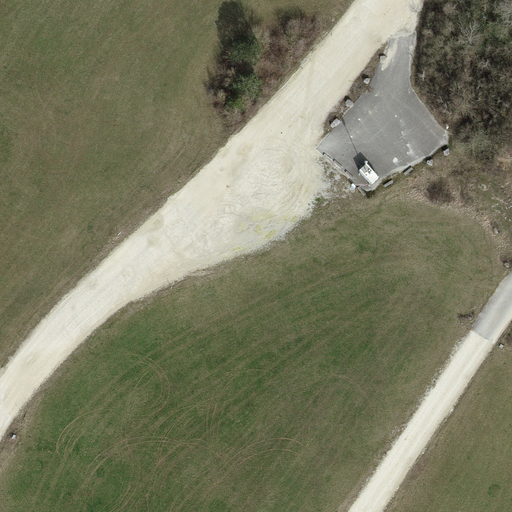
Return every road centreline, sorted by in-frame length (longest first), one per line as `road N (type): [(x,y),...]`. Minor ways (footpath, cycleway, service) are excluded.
road 1 (track): [(379,0),(322,79),(97,292),(37,354),(0,409)]
road 2 (track): [(364,511),(511,294)]
